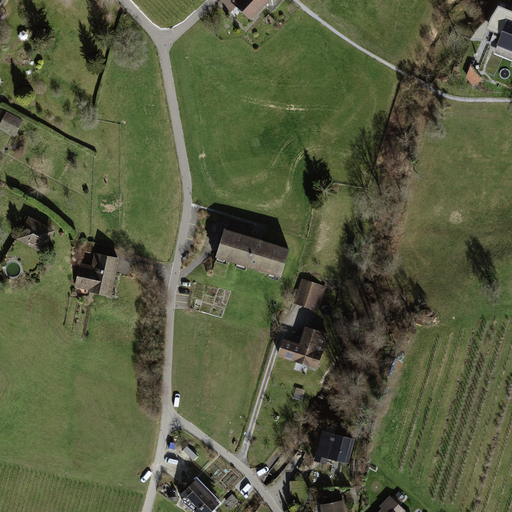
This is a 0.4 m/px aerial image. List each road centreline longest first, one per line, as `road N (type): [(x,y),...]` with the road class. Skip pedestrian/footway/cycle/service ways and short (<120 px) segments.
road 1 (residential): [(167,420),(170,304),(187,176),(163,45),(126,0)]
road 2 (residential): [(167,420),(239,465),(276,511)]
